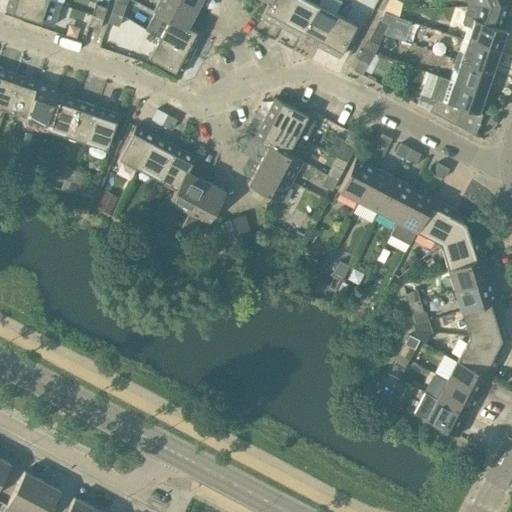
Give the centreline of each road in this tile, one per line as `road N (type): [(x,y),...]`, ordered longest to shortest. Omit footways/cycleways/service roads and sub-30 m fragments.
road 1 (residential): [(509,168),(309,70),(187,105),(0,30)]
road 2 (tertiary): [(184,458),(0,361)]
road 3 (residential): [(0,419),(113,480),(145,478),(184,458)]
